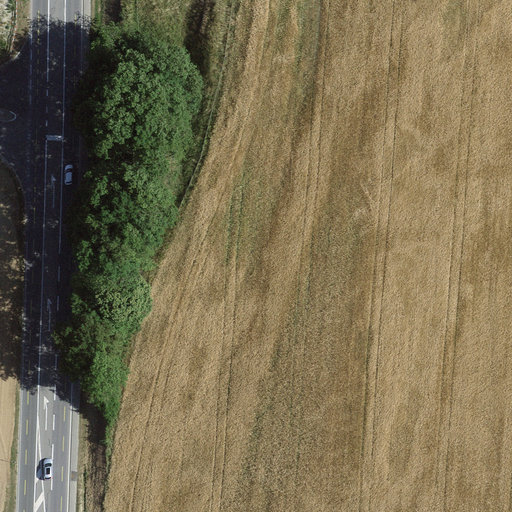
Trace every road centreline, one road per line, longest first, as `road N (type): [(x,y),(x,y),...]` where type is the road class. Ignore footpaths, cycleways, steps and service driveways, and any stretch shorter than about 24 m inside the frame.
road 1 (secondary): [(51,150),(42,511)]
road 2 (secondary): [(57,0),(51,150)]
